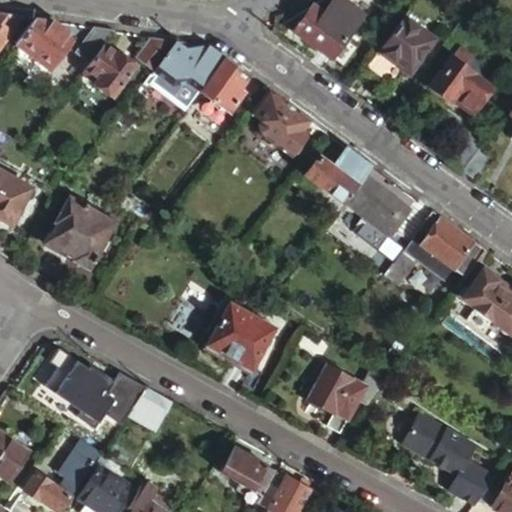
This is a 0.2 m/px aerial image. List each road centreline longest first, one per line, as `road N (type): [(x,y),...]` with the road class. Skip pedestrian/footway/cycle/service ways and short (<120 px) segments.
road 1 (residential): [(28,298),(406,511)]
road 2 (residential): [(511,245),(218,24)]
road 3 (residential): [(218,24),(60,0)]
